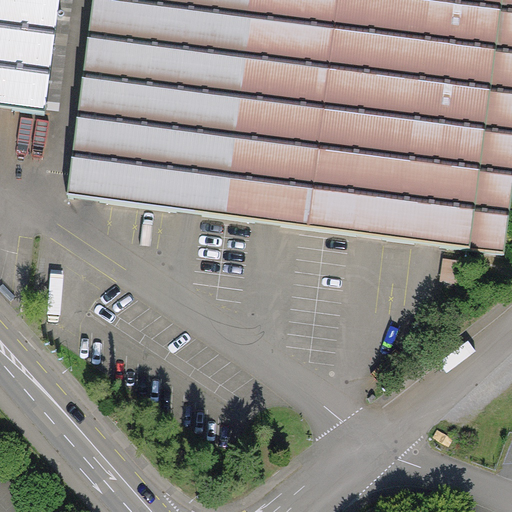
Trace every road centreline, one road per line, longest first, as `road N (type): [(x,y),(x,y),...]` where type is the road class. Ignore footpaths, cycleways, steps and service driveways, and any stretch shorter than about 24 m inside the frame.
road 1 (primary): [(145,511),(0,349)]
road 2 (residential): [(447,383),(370,441),(303,511)]
road 3 (unknown): [(345,425),(375,239)]
road 4 (unknown): [(256,361),(270,233)]
